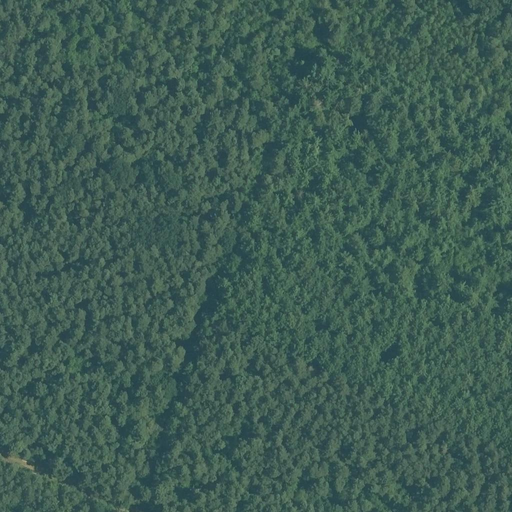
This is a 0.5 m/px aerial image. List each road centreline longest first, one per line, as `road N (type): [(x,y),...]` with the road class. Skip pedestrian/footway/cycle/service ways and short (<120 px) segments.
road 1 (track): [(333,0),(176,383),(161,450),(132,511)]
road 2 (track): [(317,44),(427,89),(511,137)]
road 3 (track): [(126,511),(0,456)]
